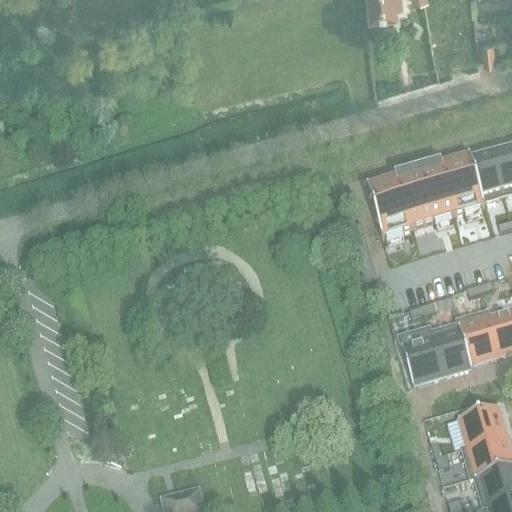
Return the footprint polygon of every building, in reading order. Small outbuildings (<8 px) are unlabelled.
[(367,0),(369,15),(389,13),(388,4),(401,3),(400,0),(367,0)] [(413,23),(409,31),(418,35),(422,27),(413,23)] [(480,45),(481,66),(492,65),(490,43),(480,45)] [(511,159),(510,154),(490,160),(502,203),(511,200),(511,159)] [(471,166),(469,166),(482,209),(483,208),(502,203),(490,160),(471,166)] [(469,162),(367,192),(381,243),(484,214),(483,208),(482,209),(469,166),(471,166),(469,162)] [(360,227),(347,230),(364,288),(377,284),(365,244),(360,227)] [(511,233),(510,227),(497,231),(500,238),(511,234),(511,233)] [(491,286),(479,290),(481,298),(494,294),(491,286)] [(479,290),(466,294),(468,301),(481,298),(479,290)] [(434,307),(422,311),(424,319),(437,315),(434,307)] [(422,311),(409,314),(411,322),(424,319),(422,311)] [(511,313),(488,320),(487,321),(498,362),(511,357),(511,313)] [(487,315),(456,324),(457,328),(469,370),(471,369),(498,362),(487,321),(488,320),(487,315)] [(430,336),(428,337),(441,382),(472,373),(471,369),(469,370),(457,328),(430,336)] [(429,332),(398,340),(412,391),(441,382),(428,337),(430,336),(429,332)] [(458,422),(447,425),(455,454),(461,453),(466,451),(466,452),(507,440),(498,411),(458,422)] [(466,451),(461,453),(470,484),(474,483),(474,482),(511,470),(511,457),(507,440),(466,452),(466,451)] [(438,447),(430,449),(434,462),(442,459),(438,447)] [(442,459),(434,462),(438,474),(449,471),(446,458),(442,459)] [(511,470),(474,482),(474,483),(482,511),(487,510),(511,502),(511,470)] [(161,502),(163,511),(201,511),(197,492),(161,502)] [(511,511),(511,502),(487,510),(487,511),(511,511)]
